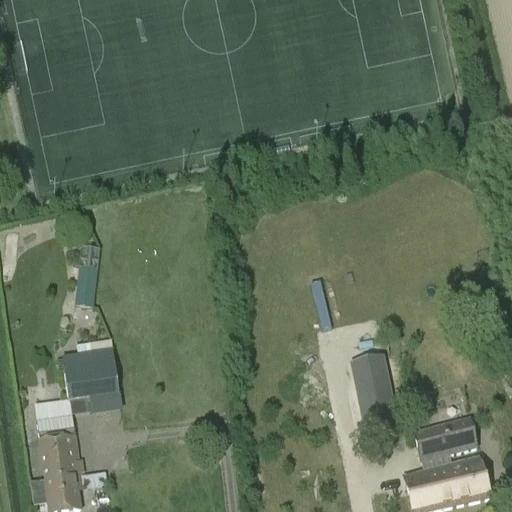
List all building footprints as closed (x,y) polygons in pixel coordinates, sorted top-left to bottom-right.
[(76,308),(95,309),(96,250),(77,249),(76,308)] [(77,358),(62,360),(68,404),(68,406),(69,406),(90,403),(119,399),(112,353),(77,358)] [(351,367),(366,440),(397,433),(382,361),(351,367)] [(46,485),(30,487),(33,510),(49,508),(49,511),(79,511),(76,491),(79,490),(70,419),(38,423),(46,485)] [(420,467),(421,475),(402,480),(409,511),(451,511),(489,503),(479,461),(450,468),(448,460),(476,453),(469,422),(411,436),(419,468),(420,467)]
